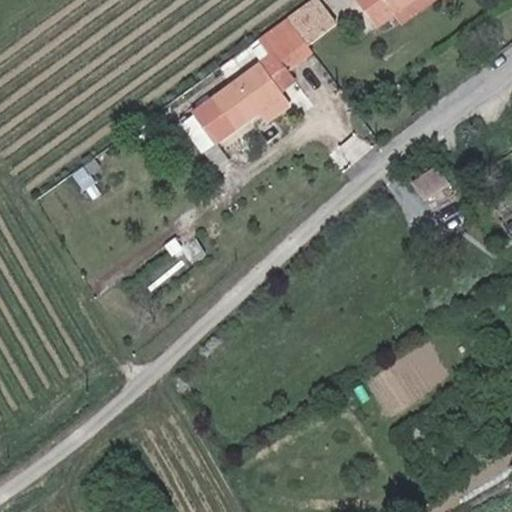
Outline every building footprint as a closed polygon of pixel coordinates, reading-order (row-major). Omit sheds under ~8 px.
[(346,22),(330,0),(322,0),(298,18),(317,44),(346,22)] [(367,0),(387,27),(405,14),(424,0),(367,0)] [(424,0),(405,14),(410,21),(440,0),(424,0)] [(295,69),(321,50),(317,44),(298,18),(270,38),(283,55),(204,113),(226,143),(294,93),(291,90),(303,81),(295,69)] [(412,180),(421,197),(444,186),(436,168),(412,180)]
